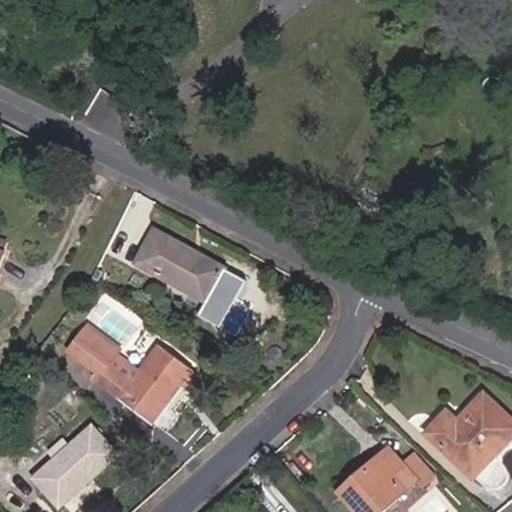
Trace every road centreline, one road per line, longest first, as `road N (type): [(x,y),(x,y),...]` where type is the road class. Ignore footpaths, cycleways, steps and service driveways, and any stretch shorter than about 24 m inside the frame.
road 1 (tertiary): [(372,289),(0,102)]
road 2 (residential): [(193,511),(344,365),(372,289)]
road 3 (tertiary): [(511,359),(372,289)]
